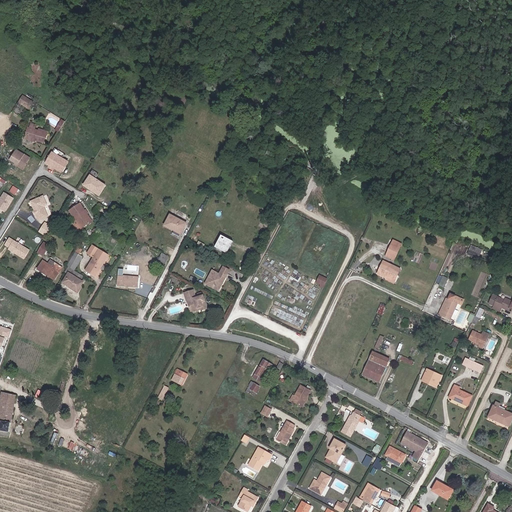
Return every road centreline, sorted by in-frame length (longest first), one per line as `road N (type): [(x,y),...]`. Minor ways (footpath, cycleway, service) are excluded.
road 1 (tertiary): [(0,280),(94,318),(257,343),(338,383)]
road 2 (track): [(228,319),(295,204),(351,235),(306,341)]
road 3 (unclassified): [(267,511),(338,383)]
road 4 (residential): [(453,446),(511,322)]
road 5 (track): [(220,334),(228,319),(244,313),(306,341),(296,360)]
